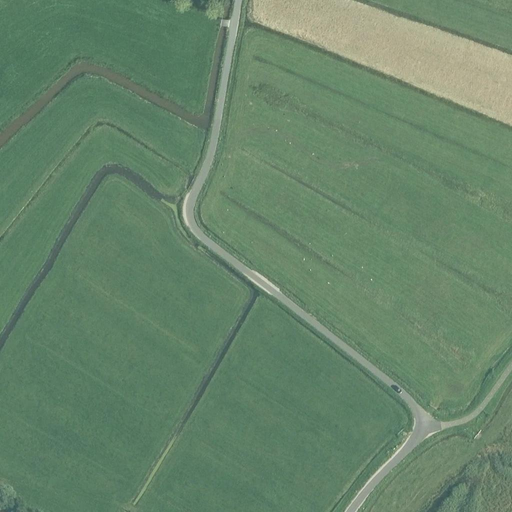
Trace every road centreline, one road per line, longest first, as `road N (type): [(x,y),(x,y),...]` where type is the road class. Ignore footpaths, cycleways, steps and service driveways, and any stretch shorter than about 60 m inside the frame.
road 1 (unclassified): [(350,511),(415,440),(422,419),(406,395),(190,227),(187,214),(211,158),(238,0)]
road 2 (track): [(74,196),(98,163),(115,159),(191,196)]
